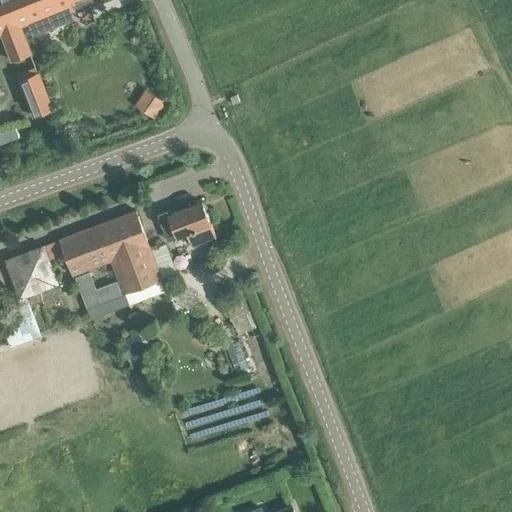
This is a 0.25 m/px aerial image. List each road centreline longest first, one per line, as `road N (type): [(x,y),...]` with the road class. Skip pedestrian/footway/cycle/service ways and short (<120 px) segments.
road 1 (unclassified): [(366,511),(229,156),(207,126)]
road 2 (unclassified): [(0,200),(207,126)]
road 3 (residential): [(207,126),(160,0)]
